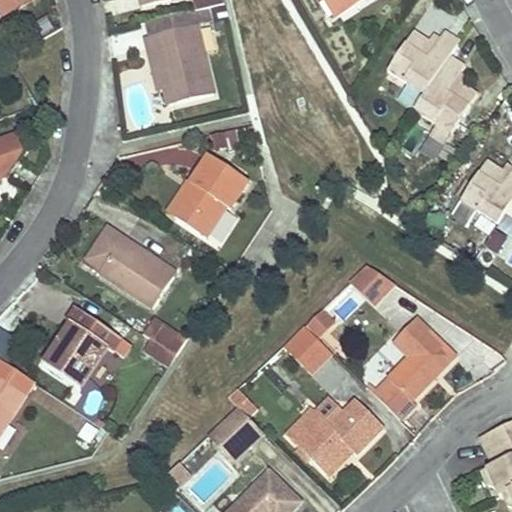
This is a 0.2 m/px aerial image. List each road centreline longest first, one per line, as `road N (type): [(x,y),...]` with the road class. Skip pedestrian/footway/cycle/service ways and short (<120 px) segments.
road 1 (residential): [(80,0),(87,26),(78,152),(36,241),(0,280)]
road 2 (residential): [(373,511),(480,406),(511,394)]
